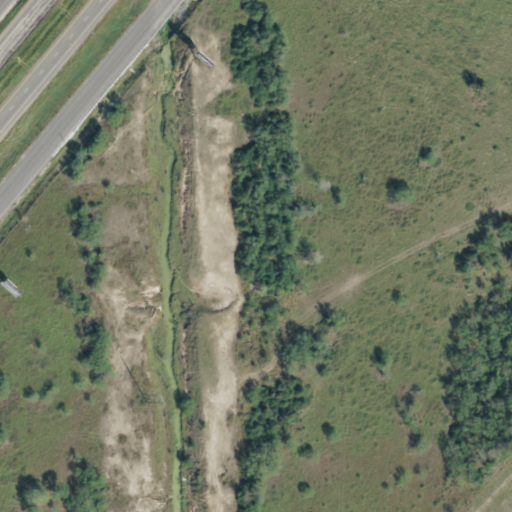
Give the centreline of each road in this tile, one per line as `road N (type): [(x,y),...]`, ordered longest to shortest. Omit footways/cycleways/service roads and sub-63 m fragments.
road 1 (tertiary): [(0,210),(141,42)]
road 2 (motorway): [(0,117),(95,0)]
